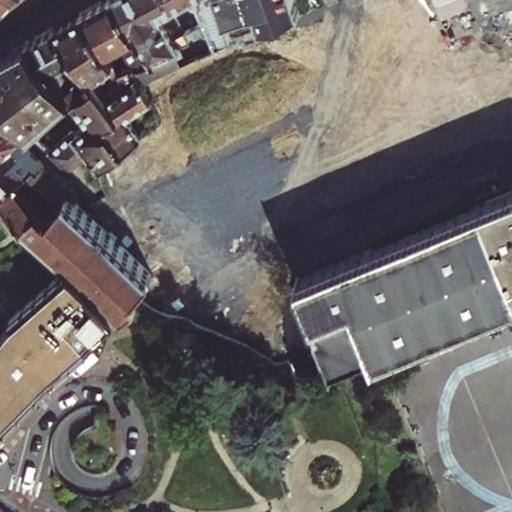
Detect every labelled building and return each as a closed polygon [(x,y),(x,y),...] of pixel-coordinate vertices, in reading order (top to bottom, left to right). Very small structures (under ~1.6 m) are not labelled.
[(0,0),(0,9),(5,6),(12,0),(0,0)] [(97,0),(94,2),(76,12),(104,50),(127,36),(126,47),(130,52),(118,59),(116,57),(113,55),(112,55),(109,57),(118,69),(134,62),(141,55),(145,53),(108,0),(97,0)] [(108,0),(145,53),(149,61),(145,63),(149,78),(182,60),(195,53),(188,39),(175,45),(171,38),(157,13),(170,7),(166,0),(108,0)] [(166,0),(170,7),(183,31),(188,39),(195,53),(228,37),(215,0),(166,0)] [(215,0),(228,37),(280,16),(296,10),(292,0),(215,0)] [(66,18),(51,26),(74,58),(83,71),(88,79),(95,74),(101,82),(115,72),(120,79),(106,89),(101,92),(117,114),(96,128),(114,154),(161,117),(161,115),(152,98),(146,87),(147,86),(144,80),(134,62),(118,69),(109,57),(104,50),(76,12),(66,18)] [(39,34),(24,42),(36,58),(38,56),(72,99),(96,86),(93,82),(91,82),(88,79),(83,71),(64,81),(55,69),(74,58),(51,26),(39,34)] [(188,39),(183,31),(171,38),(175,45),(188,39)] [(7,51),(0,55),(0,100),(4,104),(30,129),(70,98),(91,124),(51,149),(63,161),(73,161),(87,149),(99,165),(114,154),(96,128),(117,114),(101,92),(96,86),(72,99),(38,56),(36,58),(24,42),(7,51)] [(106,89),(101,82),(95,74),(88,79),(91,82),(93,82),(96,86),(101,92),(106,89)] [(0,161),(16,180),(33,165),(37,169),(46,161),(0,117),(0,161)] [(0,193),(23,220),(39,204),(16,180),(0,161),(0,193)] [(74,186),(46,161),(37,169),(33,165),(16,180),(39,204),(23,220),(64,261),(31,296),(0,252),(0,423),(9,415),(32,392),(53,371),(60,364),(88,339),(84,335),(94,326),(98,326),(102,324),(105,321),(107,314),(113,309),(117,314),(127,304),(135,298),(131,293),(148,274),(67,193),(74,186)] [(511,187),(297,275),(301,283),(309,305),(278,318),(290,350),(322,336),(332,359),(333,362),(334,362),(333,359),(429,320),(434,333),(445,327),(454,323),(463,322),(457,308),(476,301),(511,286),(511,187)] [(301,352),(292,355),(296,365),(305,361),(301,352)]
